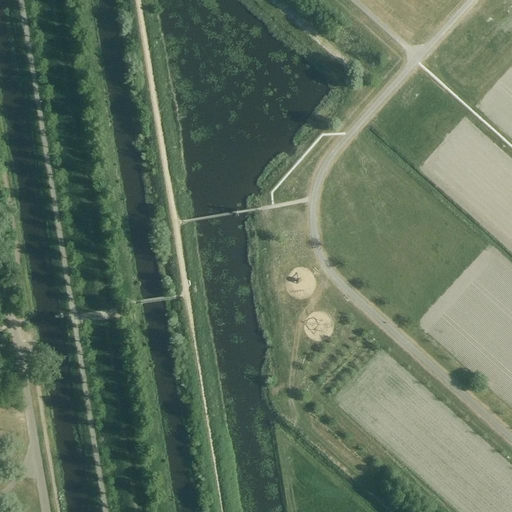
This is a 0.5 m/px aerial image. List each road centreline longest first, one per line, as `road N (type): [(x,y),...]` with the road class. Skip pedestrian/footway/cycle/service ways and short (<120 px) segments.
road 1 (unknown): [(340,0),(389,44),(390,64),(252,229),(280,346),(284,425),(380,511)]
road 2 (unknown): [(0,149),(13,278),(7,301),(29,338),(57,511)]
road 3 (track): [(187,294),(222,511)]
